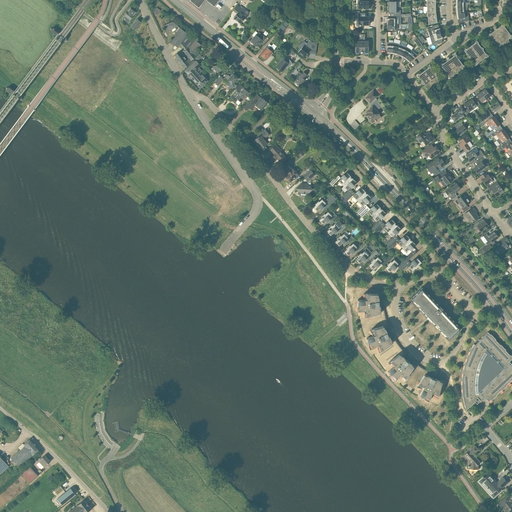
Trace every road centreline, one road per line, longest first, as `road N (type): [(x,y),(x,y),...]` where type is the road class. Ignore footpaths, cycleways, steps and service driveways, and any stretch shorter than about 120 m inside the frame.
road 1 (unclassified): [(216,256),(258,203),(189,94)]
road 2 (residential): [(472,310),(451,356),(428,359),(396,322),(395,286)]
road 3 (residential): [(292,205),(227,123),(189,94)]
road 4 (unclassified): [(109,511),(0,407)]
road 5 (residential): [(432,274),(426,246),(349,166)]
road 6 (residential): [(292,205),(348,270),(395,286)]
